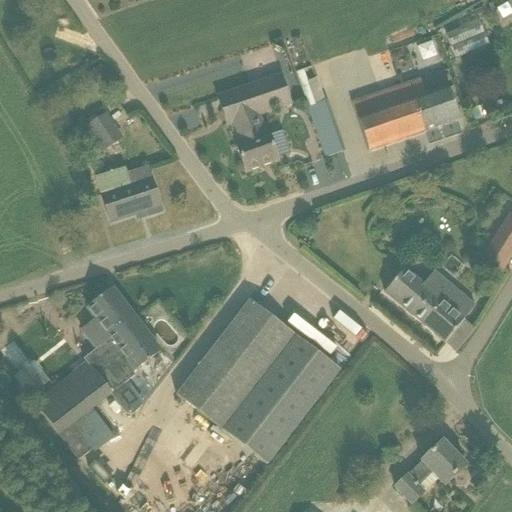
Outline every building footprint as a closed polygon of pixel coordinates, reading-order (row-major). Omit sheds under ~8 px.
[(113,80),(107,71),(99,68),(92,72),(92,83),(98,92),(106,94),(112,89),(113,80)] [(294,75),(306,109),(323,102),(315,80),(307,83),(302,71),(294,75)] [(281,78),(248,89),(257,116),(290,104),(281,78)] [(351,104),(368,153),(459,121),(448,89),(425,97),(419,81),(351,104)] [(277,162),(274,153),(267,133),(264,135),(257,116),(248,89),(217,99),(227,127),(231,125),(238,144),(234,145),(244,174),(277,162)] [(325,159),(342,153),(323,102),(306,109),(325,159)] [(121,140),(105,116),(87,128),(103,152),(121,140)] [(129,186),(100,195),(110,224),(160,207),(147,169),(126,176),(129,186)] [(511,256),(511,218),(508,216),(482,257),(503,271),(511,256)] [(454,353),(472,332),(474,330),(463,321),(472,311),(431,277),(423,286),(404,270),(384,294),(454,353)] [(120,330),(134,319),(112,291),(87,309),(96,320),(82,331),(96,350),(83,360),(86,363),(87,363),(108,391),(125,378),(113,363),(123,356),(119,350),(130,342),(120,330)] [(266,466),(340,371),(249,302),(176,397),(266,466)] [(127,382),(134,377),(132,374),(159,353),(134,319),(120,330),(130,342),(119,350),(123,356),(113,363),(125,378),(108,391),(111,395),(110,396),(123,414),(125,415),(126,416),(128,416),(131,416),(133,416),(143,404),(127,382)] [(110,396),(111,395),(108,391),(87,363),(86,363),(32,404),(57,436),(76,462),(91,450),(72,424),(110,396)] [(442,443),(395,487),(412,505),(438,480),(445,487),(465,467),(442,443)]
